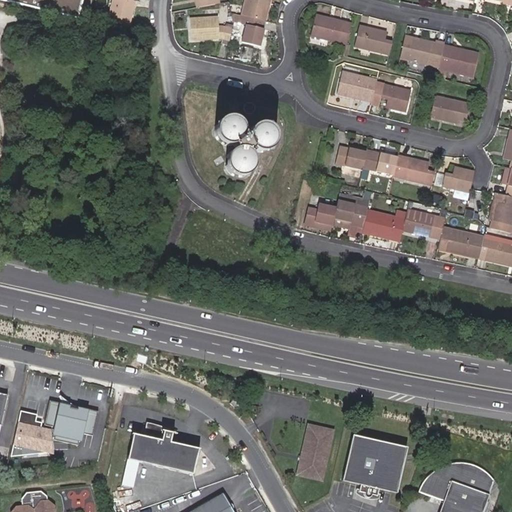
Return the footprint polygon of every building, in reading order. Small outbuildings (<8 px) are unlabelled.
[(7,0),(79,18),(82,0),(7,0)] [(128,31),(136,2),(140,3),(140,0),(112,0),(108,16),(111,17),(109,27),(128,31)] [(220,4),(219,0),(195,0),(197,8),(220,4)] [(268,0),(243,0),(240,16),(264,21),(267,7),(266,7),(268,0)] [(260,48),(264,30),(262,29),(264,21),(240,16),(230,13),(232,23),(245,26),(241,43),(260,48)] [(346,44),(351,24),(329,19),(330,18),(315,14),(310,36),(346,45),(346,44)] [(229,42),(232,25),(225,24),(224,27),(224,26),(218,27),(217,17),(189,18),(190,41),(222,40),(229,42)] [(388,56),(392,42),(384,40),(386,32),(367,27),(366,30),(358,28),(353,48),(388,56)] [(443,48),(444,46),(404,37),(399,59),(417,63),(416,70),(430,73),(431,67),(438,68),(443,48)] [(473,77),(478,55),(463,52),(463,53),(452,51),(452,49),(443,48),(438,68),(438,69),(473,77)] [(445,80),(447,74),(438,71),(437,72),(436,78),(445,80)] [(375,83),(376,80),(375,80),(341,72),(336,94),(351,98),(352,96),(364,98),(365,96),(372,97),(375,83)] [(405,114),(411,91),(375,83),(372,97),(371,102),(370,105),(378,107),(380,99),(386,101),(391,102),(389,110),(405,114)] [(465,123),(469,104),(434,96),(429,117),(442,120),(442,121),(457,125),(458,122),(465,123)] [(272,148),(273,146),(275,143),(275,140),(276,137),(275,135),(274,132),(273,129),(271,127),(269,126),(266,124),(263,123),(261,123),(258,124),(255,124),(253,126),(251,128),(249,130),(247,133),(247,136),(242,134),(243,131),(242,129),(241,126),(240,124),(238,121),(236,119),(234,118),(231,118),(228,117),(225,118),(223,118),(220,120),(218,121),(216,124),(215,126),(214,129),(214,132),(214,134),(215,137),(217,140),(218,142),(220,144),(223,145),(226,146),(228,146),(231,146),(233,145),(234,149),(232,150),(230,151),(228,153),(226,155),(225,158),(224,161),(224,164),(224,166),(225,169),(227,172),(228,174),(233,177),(236,178),(239,178),(242,177),(244,176),(247,175),(249,173),(251,171),(252,168),(253,166),(253,163),(253,160),(252,157),(250,155),(248,153),(251,149),(253,150),(256,151),(259,152),(261,152),(264,152),(267,151),(269,150),(272,148)] [(511,169),(511,130),(509,129),(503,154),(511,156),(511,161),(509,169),(511,169)] [(362,169),(366,152),(349,148),(348,148),(339,146),(334,165),(361,171),(362,169)] [(392,176),(397,157),(366,150),(366,152),(362,169),(392,176)] [(434,172),(427,171),(422,170),(424,161),(397,155),(397,157),(392,176),(392,178),(430,187),(434,172)] [(469,194),(474,171),(458,168),(456,176),(451,175),(444,173),(441,187),(469,194)] [(507,186),(511,169),(509,169),(505,168),(501,184),(501,185),(507,186)] [(435,206),(438,195),(431,193),(428,204),(435,206)] [(502,202),(503,196),(496,194),(494,200),(502,202)] [(511,225),(511,226),(511,223),(511,198),(504,196),(503,196),(502,202),(494,200),(489,221),(491,221),(489,229),(511,235),(511,234),(511,225)] [(367,210),(368,208),(338,200),(336,208),(333,219),(351,223),(363,226),(367,210)] [(333,219),(336,208),(318,204),(317,210),(308,208),(305,220),(332,227),(332,226),(333,219)] [(439,240),(442,227),(444,218),(407,209),(406,213),(405,219),(402,232),(439,240)] [(472,219),(474,211),(465,209),(463,217),(472,219)] [(402,232),(405,219),(395,217),(367,210),(363,226),(361,234),(399,243),(402,232)] [(405,219),(406,213),(396,211),(395,217),(405,219)] [(349,230),(351,223),(333,219),(332,226),(349,230)] [(332,227),(305,220),(304,225),(330,231),(332,227)] [(478,258),(483,236),(442,227),(439,240),(437,250),(477,259),(478,258)] [(511,242),(483,236),(478,258),(509,266),(511,258),(511,242)] [(241,403),(235,398),(230,403),(236,409),(241,403)] [(92,436),(97,412),(73,406),(72,408),(61,406),(62,404),(48,401),(42,425),(56,428),(53,440),(78,446),(80,433),(92,436)] [(321,481),(333,430),(307,424),(296,475),(321,481)] [(192,475),(198,448),(170,442),(172,433),(150,428),(148,437),(132,434),(126,460),(138,462),(192,475)] [(396,493),(406,451),(398,449),(393,446),(380,442),(371,440),(359,440),(351,438),(341,480),(360,485),(358,492),(364,493),(364,496),(366,497),(367,498),(369,497),(370,496),(370,495),(376,496),(377,489),(396,493)] [(132,488),(138,462),(126,460),(120,485),(132,488)] [(482,511),(488,495),(493,480),(486,472),(477,466),(472,465),(466,463),(454,463),(448,464),(439,467),(430,474),(425,479),(422,483),(417,492),(443,501),(438,511),(482,511)] [(53,511),(53,506),(46,501),(46,496),(40,491),(25,493),(21,498),(21,505),(16,506),(10,511),(53,511)] [(127,511),(133,510),(127,492),(115,495),(120,511),(127,511)] [(232,511),(222,494),(189,511),(232,511)]
